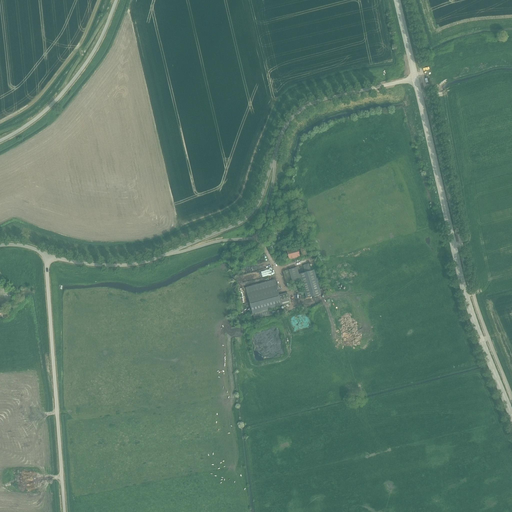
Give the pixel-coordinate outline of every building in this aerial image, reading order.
[(288,259),(299,256),(296,247),(286,250),(288,259)] [(297,266),(288,269),(292,281),(300,278),(299,273),(297,266)] [(314,268),(299,273),(300,278),(306,297),(321,292),(314,268)] [(286,282),(292,281),(288,269),(282,271),(286,282)] [(253,313),(282,305),(290,303),(287,292),(279,295),(276,285),(247,293),(253,313)] [(297,313),(297,316),(293,317),(294,327),(308,326),(307,312),(297,313)] [(277,326),(250,333),(258,362),(285,355),(277,326)]
